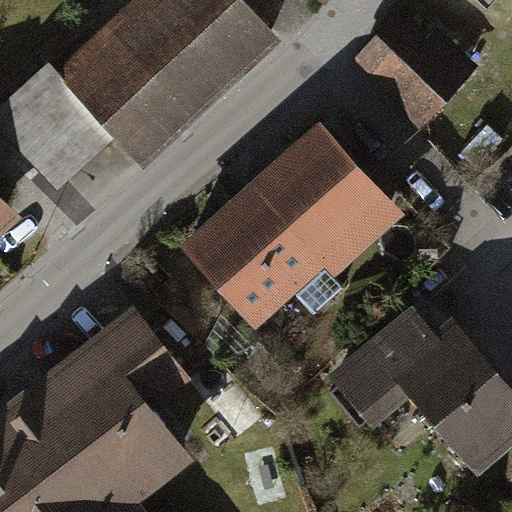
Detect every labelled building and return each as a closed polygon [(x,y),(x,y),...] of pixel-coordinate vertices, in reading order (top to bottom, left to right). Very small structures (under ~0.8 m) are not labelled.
[(0,0),(0,123),(54,181),(106,133),(131,159),(267,33),(236,0),(0,0)] [(398,15),(358,57),(419,116),(468,66),(431,29),(422,39),(398,15)] [(322,115),(181,239),(256,324),(326,262),(336,273),(406,211),(322,115)] [(130,507),(141,499),(196,457),(155,402),(193,374),(136,300),(32,379),(130,507)] [(414,300),(332,370),(377,423),(413,392),(480,471),(511,444),(511,378),(456,312),(437,327),(414,300)] [(150,511),(141,499),(130,507),(32,379),(0,403),(0,511),(150,511)]
